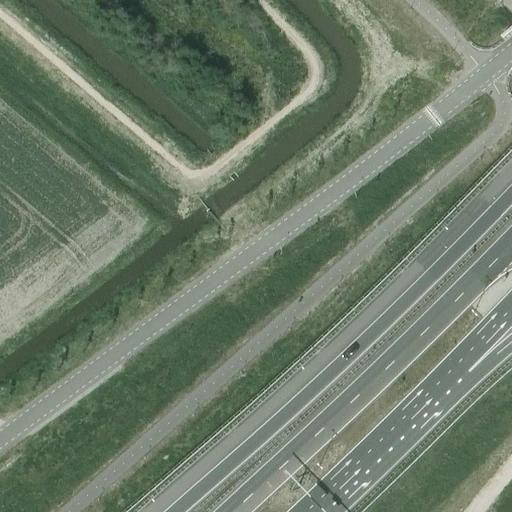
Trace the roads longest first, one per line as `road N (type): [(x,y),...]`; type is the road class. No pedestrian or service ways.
road 1 (unclassified): [(511,49),(134,340)]
road 2 (motorway): [(511,193),(174,511)]
road 3 (primary): [(508,246),(238,511)]
road 4 (primary): [(311,511),(459,368)]
road 5 (unclassified): [(0,440),(134,340)]
